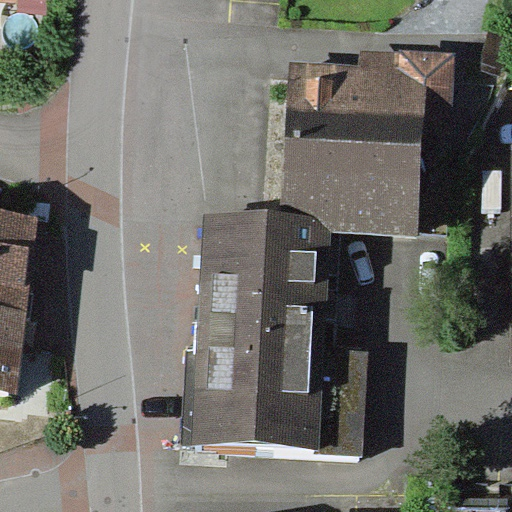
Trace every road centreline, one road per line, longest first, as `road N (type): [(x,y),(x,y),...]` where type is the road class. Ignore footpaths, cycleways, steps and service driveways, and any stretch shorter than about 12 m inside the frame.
road 1 (residential): [(109,488),(110,152)]
road 2 (residential): [(110,152),(112,0)]
